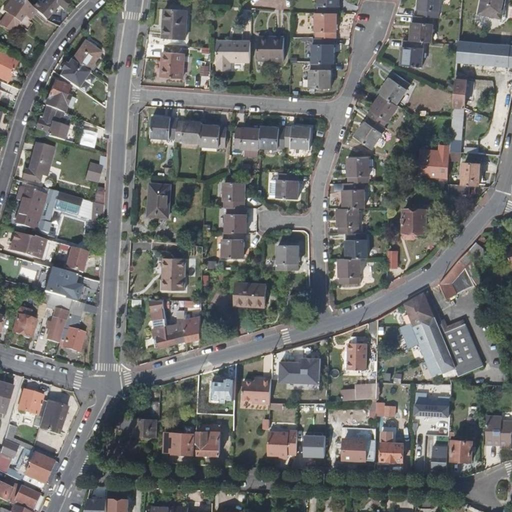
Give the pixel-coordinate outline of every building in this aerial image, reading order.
[(37,11),(34,8),(25,0),(10,0),(10,2),(9,1),(3,9),(7,12),(0,21),(0,23),(9,30),(16,20),(20,22),(21,20),(27,24),(37,11)] [(37,11),(45,19),(57,7),(62,12),(69,5),(63,0),(42,0),(34,8),(37,11)] [(316,0),(316,13),(335,13),(337,13),(337,0),(316,0)] [(436,0),(416,0),(415,17),(430,18),(436,18),(436,0)] [(481,0),(479,11),(489,13),(500,16),(502,0),(481,0)] [(505,0),(502,0),(500,16),(489,13),(489,17),(504,22),(505,0)] [(186,10),(163,8),(161,38),(184,40),(186,10)] [(315,13),(314,37),(333,37),(334,37),(335,13),(316,13),(315,13)] [(428,43),(430,18),(415,17),(410,16),(408,42),(420,43),(428,43)] [(284,38),(257,37),(257,59),(284,59),(284,38)] [(333,37),(314,37),(312,37),(312,38),(311,63),(329,63),(332,63),(333,37)] [(250,40),(217,39),(217,59),(218,59),(218,69),(231,69),(231,60),(249,60),(250,40)] [(506,72),(507,64),(508,57),(509,44),(458,39),(457,45),(456,60),(455,68),(506,72)] [(418,67),(420,43),(408,42),(400,41),(398,65),(418,67)] [(84,42),(72,61),(88,71),(100,52),(84,42)] [(183,52),(160,51),(158,77),(181,79),(183,52)] [(17,62),(0,53),(0,77),(7,81),(17,62)] [(92,74),(88,71),(72,61),(71,60),(67,65),(65,64),(61,70),(62,71),(59,76),(80,91),(92,74)] [(329,87),(329,63),(311,63),(310,63),(309,87),(329,87)] [(200,74),(208,74),(208,65),(200,66),(200,74)] [(378,92),(381,94),(395,104),(409,84),(392,72),(378,92)] [(467,79),(455,78),(453,100),(453,102),(452,117),(450,130),(460,131),(462,106),(464,107),(467,79)] [(48,107),(67,115),(70,107),(68,106),(71,98),(66,96),(69,87),(55,82),(46,106),(48,107)] [(395,104),(381,94),(366,114),(383,126),(397,106),(395,104)] [(67,115),(48,107),(42,121),(41,121),(38,129),(51,133),(50,137),(60,140),(69,116),(67,115)] [(152,136),(176,137),(178,120),(178,117),(153,115),(152,136)] [(385,129),(368,117),(354,136),(371,149),(385,129)] [(178,120),(176,137),(176,140),(177,140),(201,142),(203,124),(203,122),(178,120)] [(228,126),(203,124),(201,142),(201,144),(226,146),(228,126)] [(288,125),(288,128),(286,145),(311,147),(313,126),(288,125)] [(286,148),(286,145),(288,128),(262,126),(262,128),(260,146),(286,148)] [(260,149),(260,146),(262,128),(237,127),(235,147),(260,149)] [(460,131),(450,130),(449,144),(459,145),(460,131)] [(38,144),(34,157),(50,162),(54,149),(38,144)] [(429,155),(448,156),(449,151),(449,144),(440,144),(440,149),(421,148),(420,163),(428,163),(429,155)] [(459,151),(449,151),(448,156),(448,160),(458,160),(459,151)] [(447,177),(448,160),(448,156),(429,155),(428,163),(427,173),(427,175),(447,177)] [(50,162),(34,157),(30,172),(26,170),(23,179),(38,183),(41,175),(46,177),(50,162)] [(101,157),(98,166),(101,167),(105,168),(106,158),(101,157)] [(346,182),(362,182),(367,182),(367,158),(347,157),(346,182)] [(462,184),(469,184),(479,185),(480,163),(463,162),(462,184)] [(428,163),(420,163),(419,173),(427,173),(428,163)] [(97,182),(101,167),(98,166),(90,164),(85,179),(97,182)] [(300,173),(280,172),(279,197),(299,198),(300,173)] [(224,205),(227,205),(244,206),(245,181),(225,181),(224,205)] [(363,206),(362,182),(346,182),(342,182),(342,207),(357,208),(363,208),(363,206)] [(469,184),(462,184),(447,183),(446,192),(469,194),(469,184)] [(170,185),(151,184),(149,215),(168,216),(170,185)] [(77,215),(82,198),(48,188),(46,194),(31,189),(32,189),(20,186),(17,198),(22,200),(15,222),(48,232),(51,222),(49,222),(53,207),(77,215)] [(104,196),(98,194),(92,201),(93,201),(103,205),(104,196)] [(92,219),(102,220),(103,205),(93,201),(92,219)] [(227,205),(226,231),(243,232),(246,232),(247,206),(244,206),(227,205)] [(357,208),(342,207),(337,207),(337,232),(337,233),(345,233),(357,233),(357,232),(357,208)] [(426,232),(426,209),(404,209),(403,232),(426,232)] [(243,255),(243,232),(226,231),(224,231),(223,255),(243,255)] [(34,238),(16,233),(10,249),(40,258),(46,239),(35,236),(34,238)] [(345,259),(358,259),(365,259),(364,258),(365,234),(357,233),(345,233),(345,259)] [(483,233),(475,241),(480,246),(485,241),(483,233)] [(467,250),(472,260),(477,255),(481,254),(483,252),(483,249),(480,246),(475,241),(467,250)] [(297,244),(277,244),(277,270),(287,270),(297,270),(297,244)] [(88,252),(79,249),(71,247),(65,267),(82,272),(88,252)] [(472,260),(467,250),(439,282),(447,298),(482,282),(472,260)] [(396,252),(387,252),(387,268),(395,268),(396,252)] [(186,257),(163,256),(162,272),(165,272),(165,288),(185,289),(186,257)] [(358,282),(358,259),(345,259),(338,258),(338,283),(358,282)] [(51,293),(72,299),(77,301),(81,286),(77,285),(80,275),(50,266),(43,291),(51,293)] [(266,285),(234,284),(233,306),(265,306),(266,285)] [(51,293),(43,291),(35,317),(43,320),(46,307),(51,293)] [(427,301),(423,292),(404,303),(414,324),(405,328),(414,346),(421,343),(422,346),(417,348),(422,358),(427,356),(429,359),(424,362),(430,375),(435,372),(436,374),(442,372),(444,376),(461,373),(482,365),(463,323),(445,331),(430,299),(427,301)] [(59,342),(60,340),(72,299),(51,293),(46,307),(56,310),(52,321),(49,321),(47,326),(51,327),(47,338),(59,342)] [(298,295),(288,295),(288,305),(298,305),(298,295)] [(166,325),(169,325),(165,306),(163,299),(150,298),(152,309),(154,327),(152,327),(156,347),(175,343),(177,343),(176,332),(167,334),(166,325)] [(72,299),(60,340),(65,341),(64,346),(80,351),(85,332),(75,329),(78,317),(80,317),(82,312),(84,303),(77,301),(72,299)] [(96,306),(84,303),(82,312),(95,316),(96,306)] [(31,311),(21,308),(14,331),(30,336),(35,320),(29,318),(31,311)] [(184,319),(184,324),(184,330),(186,341),(201,338),(201,316),(184,319)] [(177,343),(186,341),(184,330),(184,324),(176,325),(174,323),(169,325),(166,325),(167,334),(176,332),(177,343)] [(367,343),(349,343),(348,369),(366,370),(367,343)] [(321,359),(303,359),(302,363),(281,362),(280,384),(311,385),(311,381),(320,381),(321,359)] [(272,382),(264,381),(264,385),(256,385),(245,384),(244,403),(271,404),(271,403),(272,382)] [(341,399),(375,399),(375,383),(354,383),(354,389),(340,389),(341,399)] [(14,388),(0,384),(0,413),(6,415),(14,388)] [(427,392),(415,392),(415,414),(449,416),(450,396),(437,396),(437,399),(426,399),(427,392)] [(18,410),(42,418),(46,402),(43,401),(44,396),(35,394),(34,397),(23,394),(18,410)] [(47,400),(46,402),(42,418),(40,425),(49,428),(49,430),(56,432),(58,428),(60,428),(68,407),(47,400)] [(159,420),(160,402),(152,402),(151,420),(134,419),(133,436),(139,436),(139,439),(151,439),(151,437),(155,437),(156,420),(159,420)] [(395,406),(386,406),(386,415),(395,416),(395,406)] [(501,416),(487,415),(486,444),(492,444),(492,442),(500,442),(500,445),(500,447),(511,447),(511,432),(511,421),(501,421),(501,416)] [(5,440),(20,447),(32,452),(34,447),(13,437),(16,427),(10,424),(5,440)] [(228,429),(214,429),(214,431),(214,442),(211,442),(211,431),(199,430),(198,441),(200,441),(200,453),(220,454),(221,442),(227,442),(228,429)] [(298,430),(290,430),(290,432),(270,431),(269,454),(289,454),(289,452),(297,452),(298,430)] [(165,451),(174,451),(174,433),(166,432),(165,451)] [(362,432),(357,432),(357,438),(344,438),(344,458),(375,459),(375,451),(369,450),(369,438),(362,438),(362,432)] [(174,433),(174,451),(173,452),(193,453),(194,433),(174,433)] [(326,435),(305,435),(305,456),(325,456),(326,435)] [(448,456),(448,459),(472,460),(473,440),(448,439),(448,456)] [(19,449),(20,447),(5,440),(2,451),(0,457),(0,471),(41,489),(54,459),(35,451),(33,456),(22,451),(17,464),(20,466),(18,471),(16,472),(15,472),(5,467),(9,458),(12,459),(17,448),(19,449)] [(404,443),(382,442),(381,460),(403,461),(404,443)] [(447,468),(448,459),(448,456),(432,455),(432,467),(447,468)] [(0,498),(13,504),(31,511),(38,495),(19,487),(10,485),(9,487),(0,483),(0,498)] [(107,511),(108,498),(88,498),(85,511),(107,511)] [(112,499),(111,511),(128,511),(129,500),(112,499)] [(213,511),(214,503),(189,502),(189,508),(175,507),(174,511),(213,511)]
